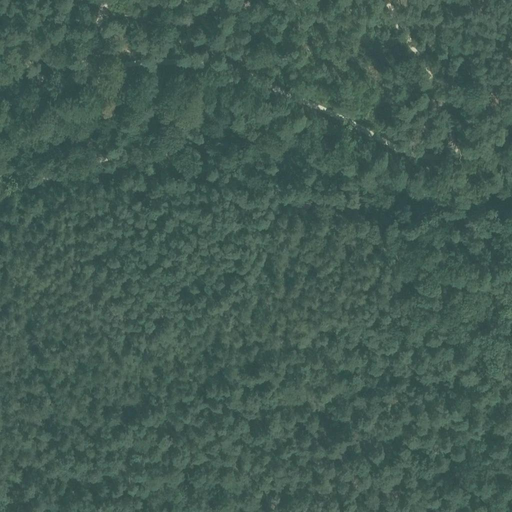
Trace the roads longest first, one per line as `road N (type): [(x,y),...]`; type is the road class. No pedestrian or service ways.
road 1 (track): [(0,108),(96,72),(169,61),(251,79),(411,153),(461,157),(511,143)]
road 2 (track): [(393,0),(461,157)]
